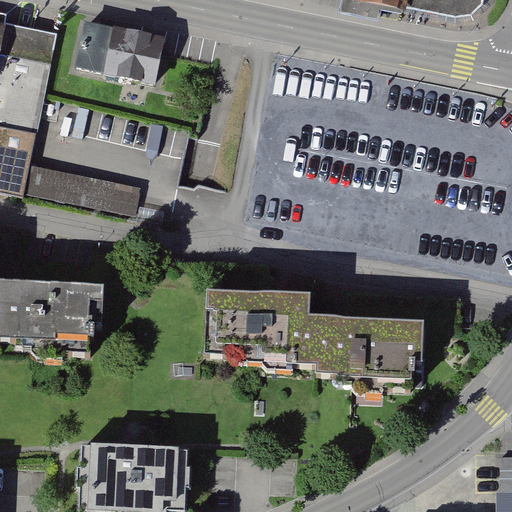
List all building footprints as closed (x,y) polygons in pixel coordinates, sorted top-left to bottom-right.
[(345,0),(352,2),(351,10),(404,20),(405,16),(463,25),(477,23),(485,11),(486,4),(486,0),(345,0)] [(0,195),(25,201),(26,195),(136,216),(141,192),(31,170),(57,38),(6,28),(8,18),(0,16),(0,195)] [(164,47),(82,28),(71,75),(153,94),(164,47)] [(0,356),(104,358),(105,291),(0,289),(0,356)] [(313,306),(210,303),(208,350),(262,351),(262,364),(286,365),(295,365),(320,366),(319,381),(411,383),(411,371),(425,371),(426,330),(313,327),(313,306)] [(180,511),(182,450),(85,448),(83,511),(180,511)] [(511,511),(511,458),(500,459),(500,511),(511,511)]
